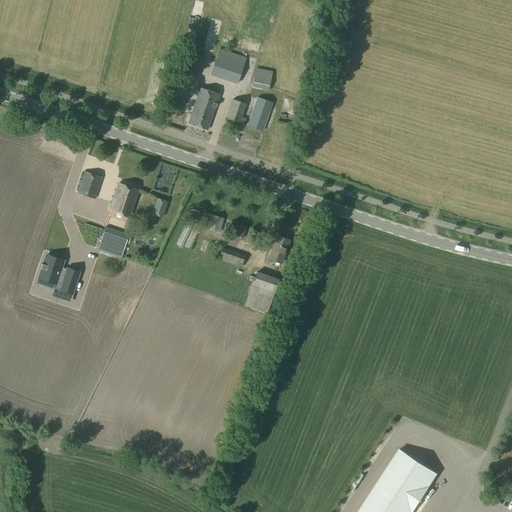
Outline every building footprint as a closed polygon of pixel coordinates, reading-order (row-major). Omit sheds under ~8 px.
[(188,6),(181,35),(190,38),(197,8),(188,6)] [(211,38),(217,16),(208,13),(202,35),(211,38)] [(263,53),(279,54),(279,46),(264,45),(263,53)] [(219,49),(210,75),(237,84),(245,58),(219,49)] [(184,52),(177,73),(195,79),(202,58),(184,52)] [(256,68),(251,88),(269,91),(273,72),(256,68)] [(200,89),(188,124),(207,130),(219,95),(200,89)] [(257,98),(247,126),(263,132),(273,103),(257,98)] [(233,100),(226,119),(239,123),(246,104),(233,100)] [(84,171),(77,193),(95,199),(102,178),(84,171)] [(118,184),(109,211),(130,218),(139,190),(118,184)] [(157,197),(152,214),(162,217),(164,212),(167,200),(157,197)] [(191,209),(188,220),(197,222),(200,212),(191,209)] [(206,213),(202,227),(207,228),(211,215),(206,213)] [(211,215),(207,228),(220,232),(224,218),(211,215)] [(179,240),(187,218),(181,216),(173,238),(179,240)] [(105,227),(100,241),(124,249),(128,235),(105,227)] [(239,229),(236,236),(243,239),(245,231),(239,229)] [(277,236),(268,259),(281,264),(289,240),(277,236)] [(100,241),(97,250),(113,255),(121,258),(124,249),(100,241)] [(223,248),(218,260),(241,268),(245,256),(223,248)] [(40,278),(38,282),(53,287),(54,283),(56,284),(56,283),(61,285),(57,297),(69,301),(79,273),(67,269),(66,272),(60,270),(61,267),(63,261),(46,255),(43,264),(41,263),(41,264),(42,265),(41,268),(40,268),(39,268),(41,269),(38,278),(40,278)] [(255,271),(244,306),(267,314),(279,279),(255,271)] [(39,299),(38,304),(57,309),(58,304),(39,299)] [(401,449),(359,511),(413,511),(439,473),(401,449)]
